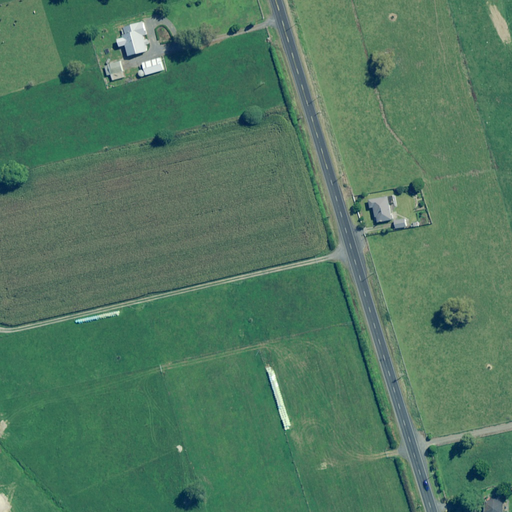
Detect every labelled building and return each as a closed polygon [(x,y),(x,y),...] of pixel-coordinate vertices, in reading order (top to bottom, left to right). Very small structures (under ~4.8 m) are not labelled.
[(146,46),(150,45),(148,39),(144,40),(143,36),(147,35),(143,23),(124,28),(126,36),(117,38),(120,47),(125,46),(128,57),(148,52),(146,46)] [(163,71),(160,58),(142,64),(146,76),(163,71)] [(124,78),(120,61),(104,66),(107,76),(111,75),(112,81),(124,78)] [(369,208),(373,207),(375,217),(376,217),(378,223),(392,220),(388,197),(368,201),(369,208)] [(406,227),(405,219),(394,221),(395,229),(406,227)] [(502,511),(503,501),(487,500),(486,511),(502,511)]
